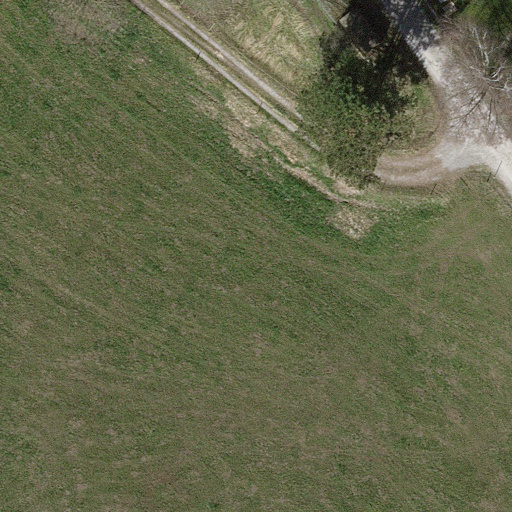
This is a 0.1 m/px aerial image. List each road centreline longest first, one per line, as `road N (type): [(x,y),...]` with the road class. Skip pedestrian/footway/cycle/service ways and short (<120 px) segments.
road 1 (track): [(146,0),(284,110),(367,159),(396,168),(440,166),(490,137)]
road 2 (unclassified): [(511,168),(396,0)]
